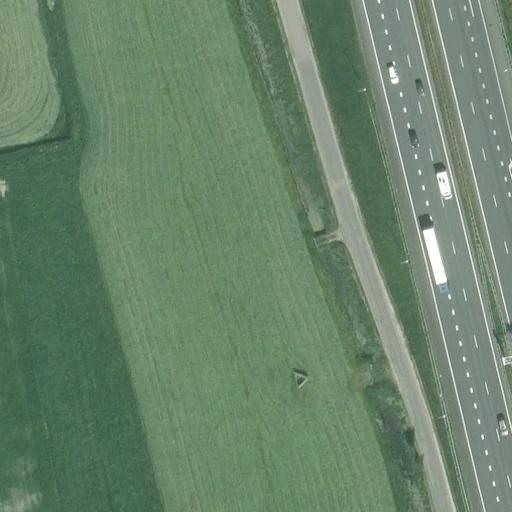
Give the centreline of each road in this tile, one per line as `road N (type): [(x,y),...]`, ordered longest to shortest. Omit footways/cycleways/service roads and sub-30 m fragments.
road 1 (unclassified): [(443,511),(288,0)]
road 2 (motorway): [(393,0),(511,492)]
road 3 (motorway): [(511,266),(448,0)]
